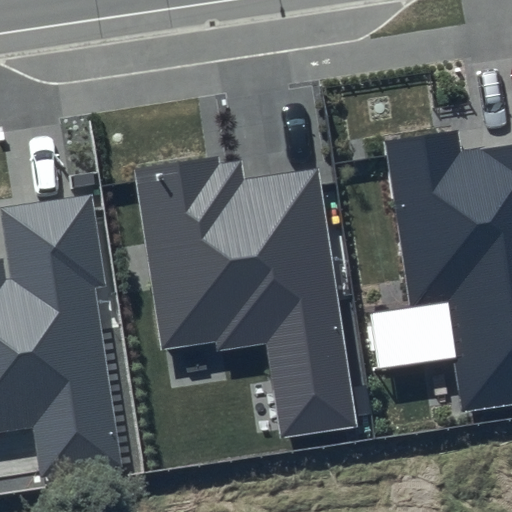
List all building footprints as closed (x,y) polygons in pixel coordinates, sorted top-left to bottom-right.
[(456,131),(385,142),(409,307),(448,301),(465,411),(511,404),(511,143),(458,153),(456,131)] [(216,158),(135,170),(162,351),(215,343),(216,351),(265,343),(280,438),(356,428),(318,169),(242,180),(239,161),(217,164),(216,158)] [(92,193),(0,209),(7,258),(0,259),(0,431),(33,426),(40,478),(122,467),(94,287),(107,285),(92,193)] [(511,511),(511,470),(483,475),(488,511),(511,511)] [(335,511),(331,488),(266,498),(267,511),(335,511)] [(140,511),(138,495),(38,509),(38,511),(140,511)]
